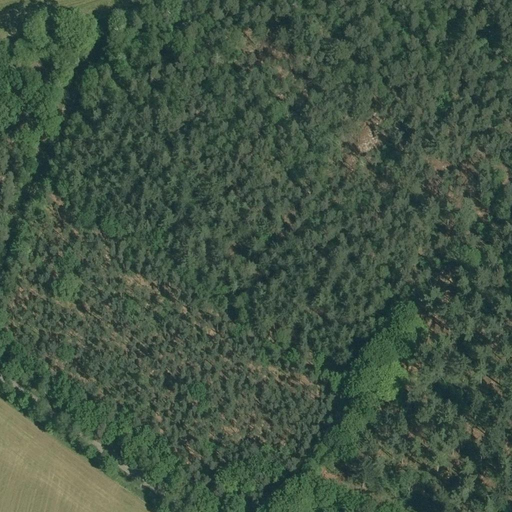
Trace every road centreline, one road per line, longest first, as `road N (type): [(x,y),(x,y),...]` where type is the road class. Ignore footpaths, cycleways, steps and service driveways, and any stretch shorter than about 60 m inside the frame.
road 1 (unclassified): [(187,511),(0,377)]
road 2 (track): [(354,414),(422,417),(511,445)]
